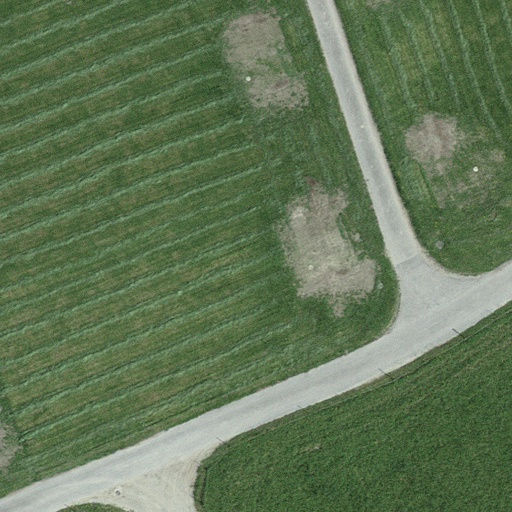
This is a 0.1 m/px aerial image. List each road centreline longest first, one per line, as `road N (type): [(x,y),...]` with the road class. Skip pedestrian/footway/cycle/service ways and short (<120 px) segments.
road 1 (unclassified): [(511,279),(440,327),(44,511)]
road 2 (track): [(440,327),(388,210),(318,0)]
